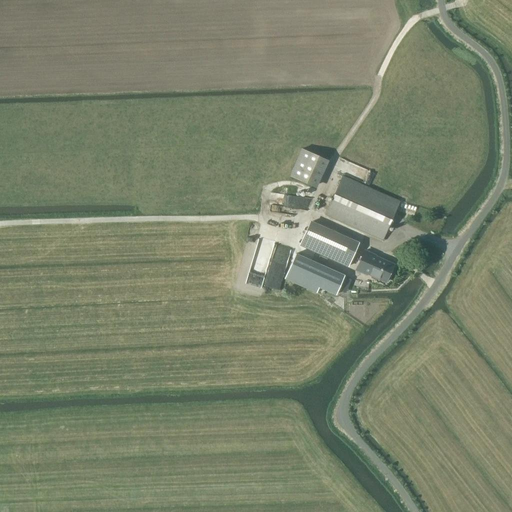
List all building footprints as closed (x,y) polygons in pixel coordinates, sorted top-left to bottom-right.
[(301,148),(289,176),(292,177),(316,188),(326,167),(328,160),(301,148)] [(400,202),(343,176),(326,215),(383,240),(400,202)] [(358,238),(309,218),(297,242),(346,265),(358,238)] [(376,256),(365,251),(357,270),(367,275),(368,274),(372,276),(371,277),(371,278),(375,280),(376,279),(377,278),(386,282),(394,265),(376,257),(376,256)] [(299,254),(287,282),(314,294),(316,289),(334,297),(337,290),(344,293),(351,278),(299,254)]
